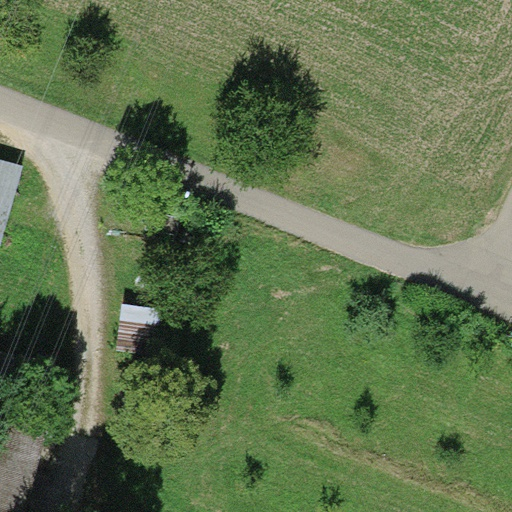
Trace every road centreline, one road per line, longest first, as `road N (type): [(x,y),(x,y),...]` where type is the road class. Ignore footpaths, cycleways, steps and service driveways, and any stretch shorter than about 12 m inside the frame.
road 1 (track): [(389,258),(0,102)]
road 2 (residential): [(389,258),(511,297)]
